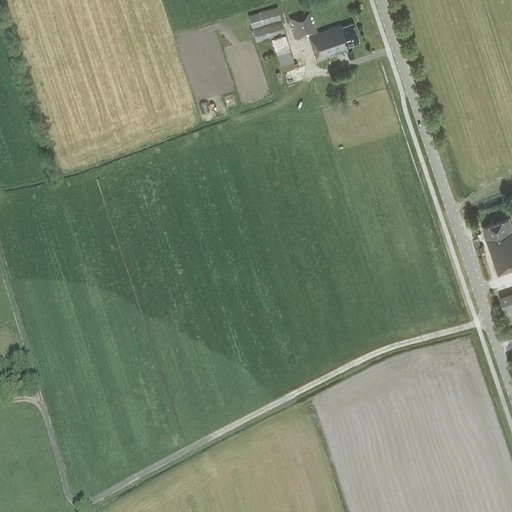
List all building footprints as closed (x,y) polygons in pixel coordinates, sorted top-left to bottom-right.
[(277,7),(248,16),(252,28),(281,20),(277,7)] [(309,35),(317,60),(347,50),(346,47),(359,43),(353,23),(341,27),(340,24),(336,26),(317,34),(309,12),(290,18),(297,39),(309,35)] [(281,21),(253,29),(256,42),(285,34),(281,21)] [(294,61),(290,50),(277,55),(281,66),(294,61)] [(482,232),(498,276),(511,270),(511,226),(509,218),(483,227),(484,231),(482,232)] [(511,292),(499,297),(507,320),(511,318),(511,292)]
